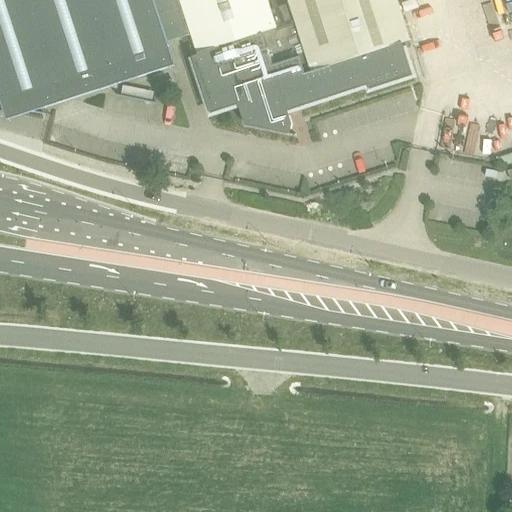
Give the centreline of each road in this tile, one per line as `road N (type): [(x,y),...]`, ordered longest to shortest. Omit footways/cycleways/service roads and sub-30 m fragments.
road 1 (unclassified): [(511,278),(74,176),(0,150)]
road 2 (primary): [(511,309),(0,201)]
road 3 (primary): [(0,262),(511,346)]
road 4 (unclassified): [(511,388),(0,337)]
road 5 (unknown): [(432,99),(318,148),(198,133)]
road 6 (unknown): [(381,249),(432,99)]
road 7 (unknown): [(198,133),(53,108)]
